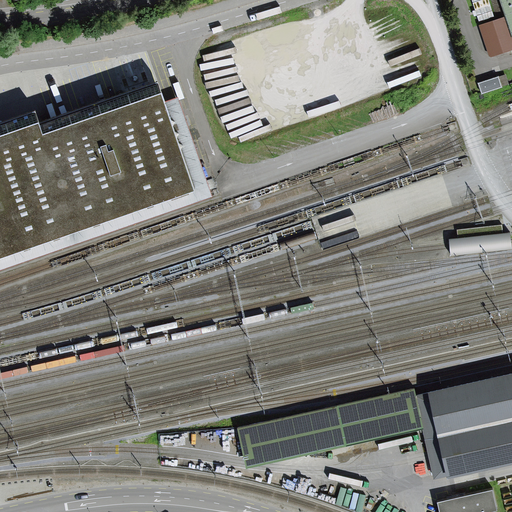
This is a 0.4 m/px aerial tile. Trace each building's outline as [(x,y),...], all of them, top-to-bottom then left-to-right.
[(511,0),(500,0),(511,35),(511,0)] [(511,42),(504,18),(480,26),(489,55),(492,57),(511,50),(511,42)] [(505,75),(479,83),(482,93),(509,84),(505,75)] [(39,120),(42,128),(160,87),(157,80),(39,120)] [(0,253),(194,186),(165,99),(161,86),(160,87),(42,128),(39,120),(37,116),(0,128),(0,253)] [(0,253),(0,268),(211,195),(178,95),(165,99),(194,186),(0,253)] [(0,118),(0,128),(37,116),(34,107),(0,118)] [(316,234),(320,248),(450,206),(440,175),(310,217),(316,234)] [(450,246),(451,256),(511,249),(510,233),(449,239),(450,246)] [(431,457),(436,481),(511,464),(511,371),(416,392),(423,424),(431,457)] [(414,385),(241,424),(250,462),(423,424),(416,392),(414,385)] [(493,487),(437,499),(440,511),(478,511),(498,508),(493,487)]
